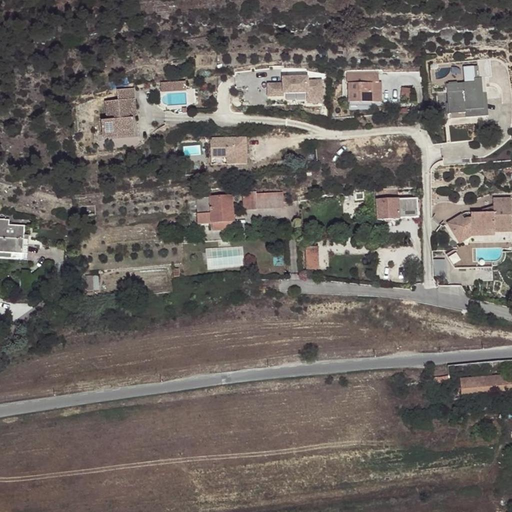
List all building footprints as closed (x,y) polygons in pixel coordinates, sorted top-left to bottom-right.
[(463,88),(444,87),(443,119),(461,119),(461,122),(484,122),(484,99),(480,99),(481,72),(473,72),(472,88),(463,88)] [(463,88),(472,88),(473,72),(463,72),(463,88)] [(349,74),(349,82),(361,82),(371,83),(371,81),(379,82),(378,75),(349,74)] [(328,104),(326,75),(283,77),(283,81),(269,82),(269,96),(311,94),(312,104),(328,104)] [(349,82),(349,102),(372,102),(372,87),(379,86),(379,82),(371,81),(371,83),(361,82),(349,82)] [(185,82),(161,84),(161,93),(186,91),(185,82)] [(135,99),(134,88),(117,90),(118,101),(104,102),(106,120),(100,121),(102,136),(114,135),(115,135),(115,132),(134,130),(133,119),(130,119),(129,106),(132,106),(131,99),(135,99)] [(399,100),(407,101),(409,93),(401,91),(399,100)] [(282,127),(281,121),(267,125),(270,135),(258,139),(261,150),(275,146),(276,149),(281,147),(280,144),(288,142),(284,126),(282,127)] [(251,164),(249,135),(212,137),(213,157),(230,156),(230,165),(251,164)] [(413,145),(412,136),(397,138),(398,146),(411,145),(413,145)] [(411,145),(398,146),(399,154),(412,153),(411,145)] [(256,192),(242,192),(243,211),(284,209),(283,193),(256,194),(256,192)] [(232,195),(195,198),(197,225),(211,224),(212,224),(234,223),(232,195)] [(418,216),(417,196),(376,198),(376,219),(397,218),(397,217),(418,216)] [(461,215),(446,224),(454,236),(466,229),(472,237),(495,237),(494,233),(511,232),(511,198),(493,198),(493,206),(494,213),(481,213),(481,210),(470,213),(471,218),(466,218),(464,219),(461,215)] [(234,223),(212,224),(212,232),(235,230),(234,223)] [(0,264),(24,265),(27,231),(11,231),(11,225),(0,224),(0,264)] [(466,229),(454,236),(459,245),(472,237),(466,229)] [(306,246),(308,270),(323,269),(322,245),(306,246)] [(98,276),(85,276),(86,295),(99,294),(98,276)] [(511,389),(511,373),(510,374),(461,378),(462,392),(511,389)] [(428,376),(428,377),(429,385),(450,383),(449,374),(448,374),(428,376)]
